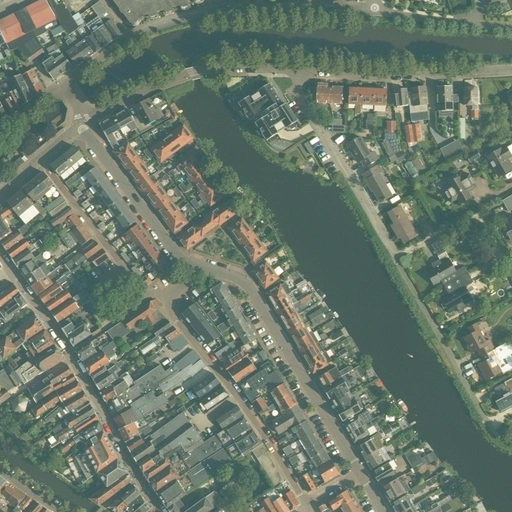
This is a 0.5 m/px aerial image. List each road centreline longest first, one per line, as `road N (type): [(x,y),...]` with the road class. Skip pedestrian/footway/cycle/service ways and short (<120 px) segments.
road 1 (residential): [(495,433),(308,113),(296,68)]
road 2 (residential): [(64,87),(133,36),(199,14),(371,10)]
road 3 (residential): [(163,511),(70,353),(0,256)]
road 4 (tertiary): [(359,469),(250,287),(198,267)]
road 5 (residential): [(307,504),(164,302)]
road 6 (tertiary): [(511,69),(390,75),(296,68)]
road 7 (tertiary): [(198,267),(178,256),(81,127)]
road 8 (residential): [(147,296),(39,160)]
road 9 (residential): [(371,10),(511,26)]
road 10 (tertiary): [(81,127),(129,96),(195,71)]
